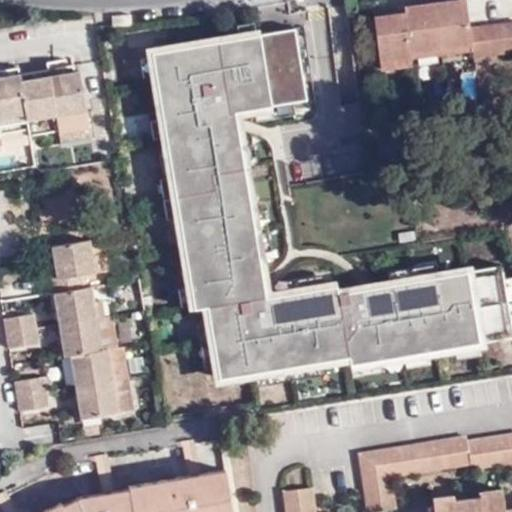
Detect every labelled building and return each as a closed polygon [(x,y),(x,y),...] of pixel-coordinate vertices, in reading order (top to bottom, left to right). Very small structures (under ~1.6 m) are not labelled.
[(404,13),(383,16),(373,17),(380,69),(412,65),(410,53),(471,45),(473,57),(511,51),(511,20),(469,27),(464,0),(458,0),(443,2),(423,5),(403,7),(404,13)] [(372,11),(373,17),(383,16),(383,9),(372,11)] [(74,72),(73,65),(72,59),(46,63),(47,69),(19,74),(19,68),(0,70),(0,137),(1,137),(0,133),(28,129),(29,136),(58,131),(58,133),(88,130),(85,109),(75,110),(74,102),(84,102),(81,86),(76,86),(74,72)] [(85,109),(84,102),(74,102),(75,110),(85,109)] [(88,130),(58,133),(59,141),(90,138),(88,130)] [(95,273),(89,240),(52,246),(55,265),(57,277),(51,278),(54,294),(82,289),(80,275),(95,273)] [(90,287),(82,289),(54,294),(59,325),(95,318),(93,303),(90,287)] [(95,318),(102,317),(99,302),(93,303),(95,318)] [(34,314),(3,319),(6,333),(36,328),(34,314)] [(105,334),(102,317),(95,318),(97,335),(105,334)] [(65,356),(70,355),(100,350),(97,335),(95,318),(59,325),(65,356)] [(39,343),(36,328),(6,333),(8,348),(39,343)] [(105,348),(111,381),(120,380),(126,378),(120,346),(105,348)] [(70,355),(75,386),(111,381),(105,348),(100,350),(70,355)] [(17,396),(47,391),(44,378),(14,381),(17,396)] [(111,381),(116,412),(130,409),(126,378),(120,380),(111,381)] [(75,386),(81,418),(116,412),(111,381),(75,386)] [(17,396),(19,411),(49,406),(47,391),(17,396)] [(465,435),(432,441),(436,469),(469,464),(470,468),(511,461),(511,433),(466,441),(465,435)] [(436,469),(432,441),(360,453),(367,511),(374,511),(395,509),(391,477),(436,469)] [(232,511),(226,470),(129,487),(127,489),(76,499),(62,506),(60,504),(43,511),(232,511)] [(314,511),(311,489),(284,492),(286,511),(314,511)] [(453,495),(439,496),(441,511),(511,511),(511,508),(504,510),(502,489),(479,492),(480,497),(454,500),(453,495)] [(441,511),(439,496),(433,497),(434,511),(441,511)]
